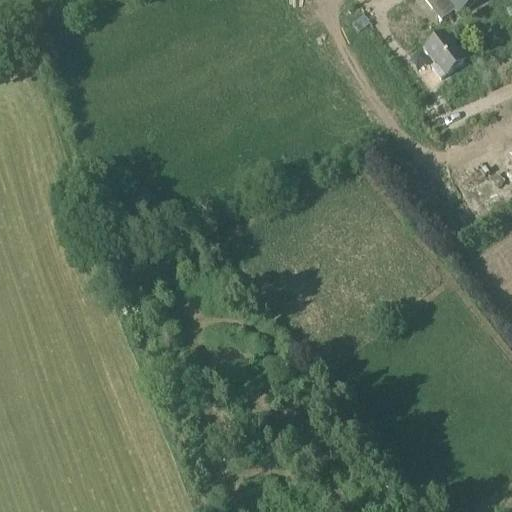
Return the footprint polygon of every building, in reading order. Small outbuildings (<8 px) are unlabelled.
[(417,45),(440,25),(419,0),(410,0),(392,15),(417,45)] [(427,0),(443,21),(455,11),(456,13),(472,0),(427,0)] [(429,50),(425,52),(435,66),(439,63),(448,74),(461,64),(442,38),(428,49),(429,50)] [(417,91),(412,71),(390,76),(395,96),(417,91)] [(462,125),(476,125),(476,113),(462,113),(462,125)] [(435,154),(454,145),(443,122),(424,131),(435,154)] [(428,207),(416,216),(438,247),(451,238),(428,207)]
